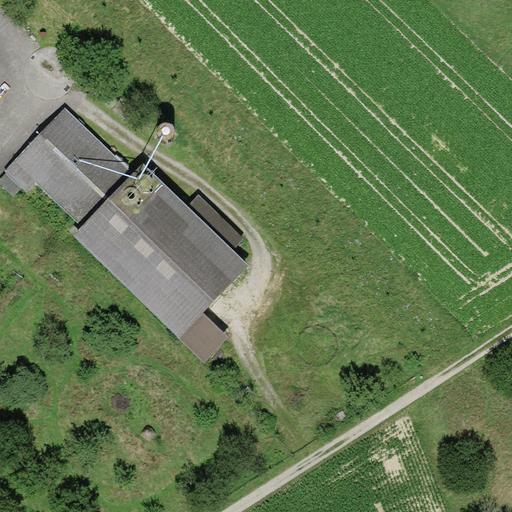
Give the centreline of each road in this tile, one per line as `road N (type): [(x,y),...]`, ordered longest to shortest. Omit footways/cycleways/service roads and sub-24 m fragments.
road 1 (track): [(229,511),(511,329)]
road 2 (track): [(93,112),(203,184),(263,251),(259,276),(222,320)]
